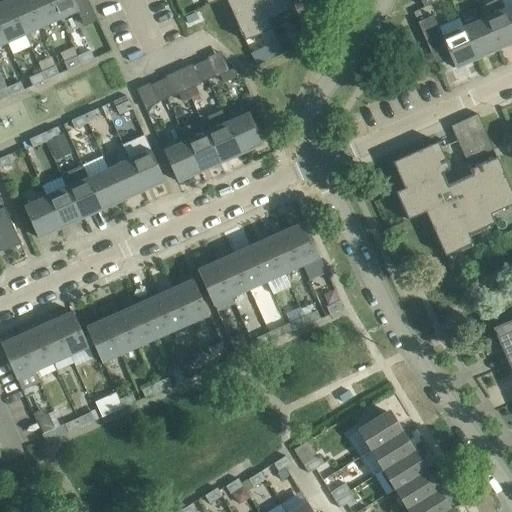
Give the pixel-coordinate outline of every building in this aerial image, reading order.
[(25,36),(43,28),(30,0),(10,0),(9,1),(25,36)] [(30,0),(43,28),(60,20),(51,0),(30,0)] [(51,0),(60,20),(78,12),(85,25),(96,20),(97,23),(98,23),(88,0),(76,0),(74,1),(73,0),(51,0)] [(226,0),(244,40),(272,28),(268,19),(258,0),(226,0)] [(258,0),(268,19),(294,8),(290,0),(258,0)] [(497,48),(511,41),(511,26),(504,9),(500,0),(494,0),(478,7),(483,18),(497,48)] [(0,26),(7,43),(25,36),(9,1),(0,4),(0,26)] [(454,68),(476,58),(463,27),(443,36),(433,15),(418,22),(436,63),(437,62),(436,62),(450,55),(454,65),(453,66),(454,68)] [(483,18),(463,27),(476,58),(497,48),(483,18)] [(270,55),(254,62),(255,64),(282,52),(277,41),(265,46),(270,55)] [(90,50),(76,56),(80,65),(94,59),(90,50)] [(80,65),(76,56),(64,62),(67,70),(80,65)] [(51,57),(37,63),(41,72),(45,80),(59,74),(55,66),(54,66),(51,57)] [(192,66),(200,83),(215,76),(208,59),(192,66)] [(45,80),(41,72),(28,78),(32,86),(45,80)] [(151,85),(158,102),(174,95),(166,78),(151,85)] [(20,81),(7,87),(10,96),(24,90),(20,81)] [(194,86),(187,90),(192,100),(199,97),(194,86)] [(0,100),(10,96),(7,87),(0,90),(0,100)] [(187,91),(179,94),(183,103),(191,100),(187,91)] [(128,101),(115,106),(119,115),(132,109),(128,101)] [(84,115),(87,123),(101,117),(97,108),(84,115)] [(261,141),(248,113),(227,122),(240,153),(263,142),(262,141),(261,141)] [(465,162),(493,149),(477,114),(450,126),(465,162)] [(84,115),(71,120),(74,129),(87,123),(84,115)] [(200,120),(179,129),(185,141),(199,171),(220,162),(206,132),(200,120)] [(240,153),(227,122),(206,132),(220,162),(240,153)] [(42,133),(46,142),(59,136),(56,127),(42,133)] [(42,133),(29,139),(33,147),(46,142),(42,133)] [(144,135),(122,145),(129,160),(142,190),(164,180),(165,180),(164,178),(163,178),(144,135)] [(199,171),(185,141),(163,151),(176,179),(176,180),(176,181),(199,171)] [(450,170),(438,142),(393,162),(404,188),(442,174),(450,170)] [(0,158),(0,168),(12,163),(8,155),(0,158)] [(102,156),(81,166),(101,209),(121,199),(108,169),(102,156)] [(490,215),(511,204),(511,190),(497,157),(470,170),(472,176),(490,215)] [(129,160),(108,169),(121,199),(142,190),(129,160)] [(81,166),(61,175),(61,176),(80,218),(101,209),(81,166)] [(447,187),(442,174),(404,188),(396,192),(408,220),(425,212),(453,200),(447,187)] [(61,176),(40,185),(46,197),(59,227),(80,218),(61,176)] [(494,223),(490,215),(472,176),(447,187),(453,200),(468,235),(494,223)] [(0,197),(0,250),(2,250),(3,251),(19,244),(20,246),(21,245),(4,207),(0,197)] [(37,235),(36,235),(37,237),(59,227),(45,197),(24,206),(37,235)] [(425,212),(444,256),(472,244),(468,235),(453,200),(425,212)] [(286,231),(302,266),(320,258),(305,225),(306,224),(306,223),(286,231)] [(269,239),(284,274),(302,266),(286,231),(269,239)] [(251,247),(267,282),(284,274),(269,239),(251,247)] [(234,255),(249,290),(267,282),(251,247),(234,255)] [(216,263),(232,298),(249,290),(234,255),(216,263)] [(199,273),(213,306),(232,298),(216,263),(197,271),(198,273),(199,273)] [(175,289),(190,324),(209,316),(194,282),(195,282),(194,280),(175,289)] [(157,297),(173,332),(190,324),(175,289),(157,297)] [(140,305),(155,340),(173,332),(157,297),(140,305)] [(329,315),(343,309),(339,300),(326,306),(329,315)] [(122,313),(138,347),(155,340),(140,305),(122,313)] [(317,311),(303,317),(307,325),(320,319),(317,311)] [(74,312),(54,321),(70,356),(75,367),(93,358),(88,348),(74,314),(75,314),(74,312)] [(104,320),(120,355),(138,347),(122,313),(104,320)] [(294,331),(307,325),(303,317),(290,322),(294,331)] [(511,319),(493,328),(508,363),(511,361),(511,319)] [(87,330),(102,364),(120,355),(104,320),(86,329),(87,331),(87,330)] [(37,329),(53,363),(70,356),(54,321),(37,329)] [(281,326),(268,332),(272,341),(285,334),(281,326)] [(19,337),(35,371),(53,363),(37,329),(19,337)] [(259,346),(272,341),(268,332),(255,338),(259,346)] [(242,334),(229,339),(233,348),(236,356),(250,351),(246,342),(242,334)] [(19,337),(1,345),(1,347),(2,346),(22,390),(40,382),(35,371),(19,337)] [(225,350),(221,342),(207,348),(211,356),(225,350)] [(194,369),(208,363),(204,354),(191,360),(194,369)] [(178,367),(169,370),(175,384),(184,380),(178,367)] [(168,377),(154,383),(158,392),(171,386),(168,377)] [(154,383),(141,389),(145,398),(158,392),(154,383)] [(111,403),(98,408),(102,417),(122,408),(119,399),(116,393),(108,396),(111,403)] [(122,408),(136,402),(132,393),(119,399),(122,408)] [(91,412),(77,418),(81,426),(94,420),(91,412)] [(360,430),(372,449),(400,432),(388,412),(360,430)] [(48,414),(37,419),(43,433),(42,434),(44,439),(45,442),(59,436),(55,428),(48,414)] [(68,432),(81,426),(77,418),(64,424),(68,432)] [(413,452),(400,432),(372,449),(384,469),(413,452)] [(384,469),(379,472),(392,491),(397,488),(424,471),(413,452),(384,469)] [(277,472),(290,463),(286,456),(273,464),(277,472)] [(308,473),(315,469),(323,464),(318,456),(303,465),(308,473)] [(284,469),(277,473),(282,480),(288,476),(284,469)] [(436,490),(424,471),(397,488),(409,507),(436,490)] [(252,487),(265,479),(260,472),(247,479),(252,487)] [(238,478),(225,486),(230,494),(242,486),(238,478)] [(330,493),(334,500),(349,490),(345,483),(330,493)] [(204,496),(209,503),(221,495),(217,488),(204,496)] [(339,508),(347,504),(354,499),(349,490),(334,500),(339,508)] [(409,507),(401,511),(444,511),(449,510),(436,490),(409,507)] [(313,511),(307,502),(289,511),(313,511)]
